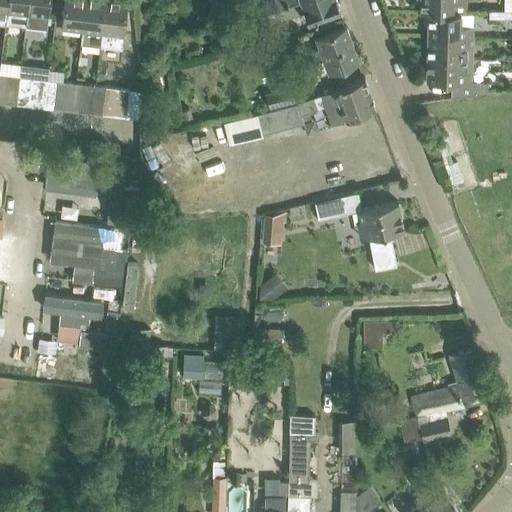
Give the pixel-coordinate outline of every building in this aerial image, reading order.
[(0,0),(0,22),(6,23),(6,22),(8,0),(0,0)] [(26,22),(27,11),(28,0),(8,0),(6,22),(26,24),(26,22)] [(28,0),(27,11),(26,22),(47,24),(49,0),(28,0)] [(64,0),(61,25),(81,28),(84,0),(64,0)] [(101,44),(103,30),(106,0),(84,0),(81,28),(80,42),(101,44)] [(106,0),(103,30),(101,44),(122,47),(127,0),(106,0)] [(262,0),(265,8),(288,0),(262,0)] [(336,0),(288,0),(265,8),(270,21),(305,8),(309,18),(340,7),(336,0)] [(420,0),(420,11),(428,12),(460,13),(465,13),(465,0),(420,0)] [(503,18),(503,9),(488,8),(488,17),(503,18)] [(511,8),(503,9),(503,18),(511,17),(511,8)] [(428,12),(427,34),(472,35),(473,23),(459,22),(460,13),(428,12)] [(329,72),(359,61),(346,25),(315,36),(319,45),(312,48),(315,56),(312,61),(315,69),(322,72),(328,70),(329,72)] [(427,56),(472,57),(472,35),(427,34),(427,56)] [(450,96),(481,92),(487,91),(487,80),(471,80),(472,57),(427,56),(426,80),(450,80),(450,96)] [(38,64),(37,77),(45,78),(50,79),(51,68),(51,66),(38,64)] [(9,74),(0,72),(0,101),(6,102),(9,74)] [(6,102),(16,103),(19,75),(9,74),(6,102)] [(33,77),(19,75),(16,103),(29,104),(33,77)] [(297,102),(256,111),(261,132),(302,122),(303,122),(301,113),(316,108),(326,105),(332,123),(375,107),(375,106),(364,76),(313,96),(297,102)] [(37,77),(33,77),(29,104),(42,106),(45,78),(37,77)] [(42,106),(54,107),(57,80),(50,79),(45,78),(42,106)] [(69,81),(57,80),(54,107),(66,109),(69,81)] [(66,109),(77,110),(80,82),(69,81),(66,109)] [(94,84),(80,82),(77,110),(91,112),(94,84)] [(106,85),(94,84),(91,112),(103,113),(106,85)] [(103,113),(114,114),(117,87),(106,85),(103,113)] [(268,106),(293,100),(290,86),(264,92),(268,106)] [(129,88),(117,87),(114,114),(140,117),(140,89),(129,88)] [(103,174),(46,167),(44,180),(69,183),(67,198),(99,202),(103,174)] [(109,196),(121,197),(122,186),(124,176),(112,174),(109,196)] [(356,191),(312,199),(315,218),(357,210),(357,208),(359,208),(356,191)] [(359,219),(354,220),(357,237),(368,235),(375,268),(396,264),(390,230),(403,228),(398,200),(359,208),(357,208),(357,210),(359,219)] [(265,213),(263,241),(284,242),(286,209),(265,213)] [(106,228),(48,220),(45,242),(103,250),(106,228)] [(0,276),(10,276),(10,242),(0,241),(0,276)] [(114,247),(112,268),(124,269),(127,248),(114,247)] [(122,284),(124,269),(112,268),(92,264),(90,280),(122,284)] [(257,284),(256,300),(269,299),(287,285),(275,270),(257,284)] [(105,302),(46,295),(44,310),(103,317),(105,302)] [(120,299),(109,298),(104,331),(116,332),(120,299)] [(217,312),(216,347),(239,348),(241,313),(217,312)] [(0,334),(7,335),(9,316),(0,315),(0,334)] [(399,318),(364,319),(365,346),(384,345),(384,330),(399,329),(399,318)] [(114,348),(116,332),(80,328),(78,344),(114,348)] [(255,340),(255,354),(282,354),(282,340),(255,340)] [(461,398),(488,390),(475,346),(450,353),(452,358),(449,359),(450,363),(454,362),(460,382),(414,393),(418,412),(462,403),(461,398)] [(223,356),(185,355),(185,377),(201,377),(200,387),(223,387),(223,356)] [(34,398),(33,422),(73,423),(74,400),(34,398)] [(385,401),(376,403),(378,416),(388,413),(385,401)] [(203,405),(202,413),(208,418),(216,415),(217,407),(211,402),(203,405)] [(423,435),(421,422),(418,412),(397,417),(403,440),(423,435)] [(289,494),(288,511),(309,511),(310,494),(317,494),(318,476),(310,476),(311,438),(321,439),(321,430),(315,430),(316,413),(291,413),(289,479),(289,492),(289,494)] [(446,416),(421,422),(423,435),(424,438),(450,432),(446,416)] [(341,419),(340,451),(355,451),(355,419),(341,419)] [(227,511),(228,474),(213,474),(212,511),(227,511)] [(280,479),(279,492),(289,492),(289,479),(280,479)] [(355,492),(354,511),(369,511),(373,504),(382,499),(369,483),(357,490),(355,492)] [(463,511),(443,484),(425,497),(435,511),(463,511)] [(338,488),(337,511),(354,511),(355,492),(355,489),(338,488)] [(285,511),(286,494),(267,494),(267,509),(266,511),(285,511)] [(404,511),(435,511),(425,497),(404,511)]
